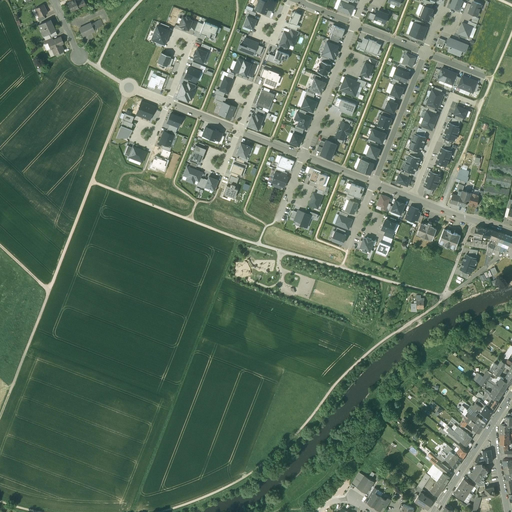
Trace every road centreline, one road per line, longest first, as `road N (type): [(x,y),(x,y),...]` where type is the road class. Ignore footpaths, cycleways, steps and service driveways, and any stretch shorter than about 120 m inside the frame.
road 1 (track): [(0,426),(127,88)]
road 2 (track): [(163,511),(263,465),(342,376),(443,298)]
road 3 (track): [(236,237),(133,511)]
road 4 (residential): [(481,107),(452,95),(413,198)]
road 5 (residential): [(373,183),(425,53)]
